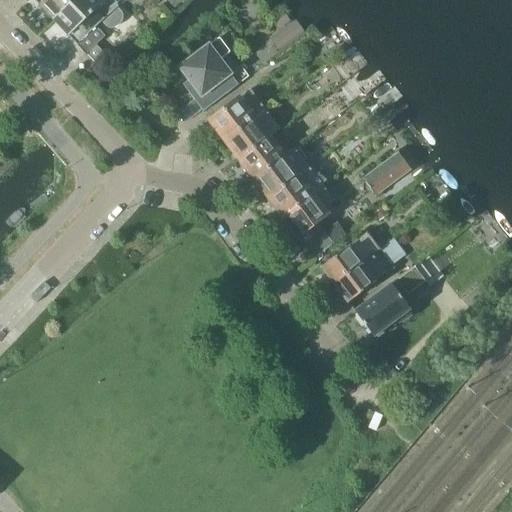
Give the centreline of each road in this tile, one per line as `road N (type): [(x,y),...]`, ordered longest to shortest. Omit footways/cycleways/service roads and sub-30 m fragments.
road 1 (residential): [(375,418),(201,185),(126,177)]
road 2 (residential): [(126,177),(128,157),(0,21)]
road 3 (residential): [(0,320),(109,211),(126,177)]
